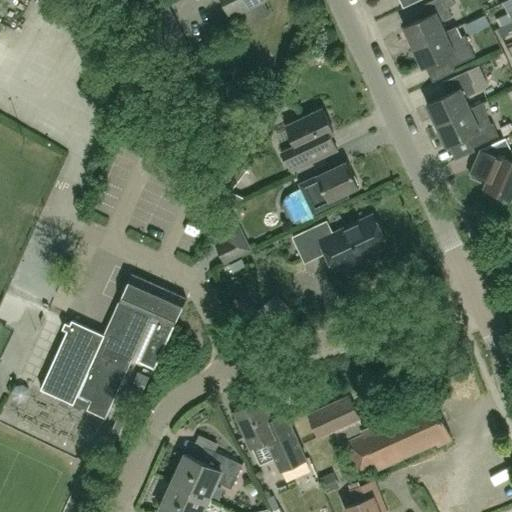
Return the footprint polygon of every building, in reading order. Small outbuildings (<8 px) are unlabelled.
[(224,0),(231,13),(258,0),(224,0)] [(403,26),(412,46),(446,31),(441,20),(451,15),(447,6),(454,3),(452,0),(431,0),(424,4),(429,14),(403,26)] [(160,56),(186,43),(170,11),(145,24),(160,56)] [(456,27),(446,31),(412,46),(422,66),(447,55),(452,66),(474,55),(465,36),(461,37),(456,27)] [(436,123),(470,108),(465,96),(476,91),(472,83),(474,82),(468,69),(442,81),(448,93),(426,103),(436,123)] [(491,124),(487,116),(485,102),(486,102),(486,101),(470,108),(436,123),(445,144),(467,134),(472,146),(498,135),(493,123),(491,124)] [(333,131),(322,107),(287,124),(293,138),(280,144),(292,169),(337,147),(330,132),(333,131)] [(485,187),(510,198),(511,193),(511,149),(511,150),(506,137),(480,149),(481,150),(470,174),(487,182),(485,187)] [(359,186),(348,162),(300,184),(314,212),(347,196),(346,192),(359,186)] [(361,256),(386,244),(373,216),(333,235),(327,222),(294,237),(305,261),(327,251),(335,268),(342,264),(345,271),(352,273),(362,268),(364,262),(361,256)] [(249,249),(235,220),(221,227),(227,240),(216,245),(224,261),(249,249)] [(159,312),(136,361),(152,368),(185,298),(130,273),(118,300),(117,300),(102,333),(69,402),(102,417),(150,315),(146,313),(149,307),(159,312)] [(102,333),(70,318),(68,322),(63,320),(60,326),(65,328),(38,387),(69,402),(102,333)] [(419,403),(363,429),(358,417),(360,416),(349,393),(309,412),(319,434),(336,427),(343,443),(347,441),(360,470),(378,462),(379,466),(436,440),(438,443),(452,437),(432,393),(418,400),(419,403)] [(281,469),(306,459),(290,422),(277,428),(263,396),(236,408),(251,444),(252,444),(260,464),(276,457),(281,469)] [(184,452),(171,480),(207,498),(216,479),(230,486),(241,463),(212,449),(206,462),(184,452)] [(348,511),(384,511),(387,511),(374,478),(351,487),(357,501),(346,505),(348,511)] [(200,511),(207,498),(171,480),(158,508),(167,511),(200,511)]
